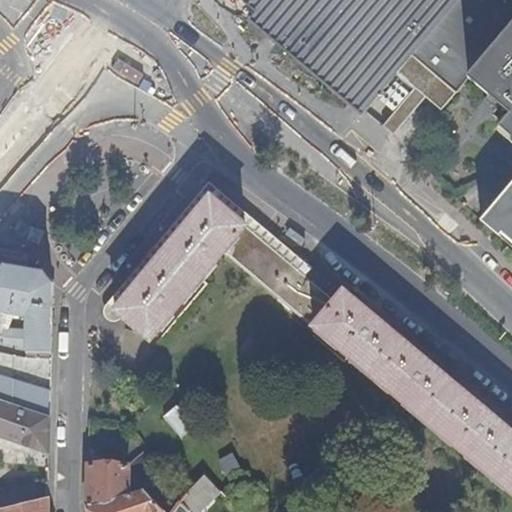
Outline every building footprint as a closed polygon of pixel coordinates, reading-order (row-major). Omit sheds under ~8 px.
[(511,0),(251,0),(262,9),(268,14),(277,4),(298,23),(283,41),(367,113),(398,75),(415,90),(385,128),(395,138),(427,100),(442,113),(470,80),(511,29),(511,0)] [(268,14),(262,9),(256,17),(283,41),(298,23),(277,4),(268,14)] [(511,29),(470,80),(511,111),(511,115),(504,126),(511,133),(511,182),(491,206),(480,219),(511,247),(511,29)] [(511,133),(504,126),(500,130),(511,140),(511,133)] [(290,264),(210,197),(115,311),(150,340),(224,252),(268,289),(290,264)] [(290,264),(268,289),(290,307),(312,282),(290,264)] [(0,352),(18,356),(33,359),(52,361),(55,297),(55,284),(46,272),(26,269),(6,265),(0,277),(0,352)] [(404,342),(343,291),(335,301),(312,282),(290,307),(395,395),(508,489),(511,492),(511,431),(508,428),(404,342)] [(0,437),(11,442),(49,455),(51,405),(52,361),(33,359),(18,356),(0,352),(0,437)] [(193,427),(177,407),(165,417),(181,437),(193,427)] [(129,465),(89,464),(88,509),(128,494),(129,465)] [(199,511),(221,493),(204,474),(187,494),(180,502),(189,511),(199,511)] [(128,494),(88,509),(88,511),(164,511),(142,488),(128,494)] [(47,511),(48,501),(1,511),(0,511),(47,511)] [(189,511),(180,502),(171,511),(189,511)]
